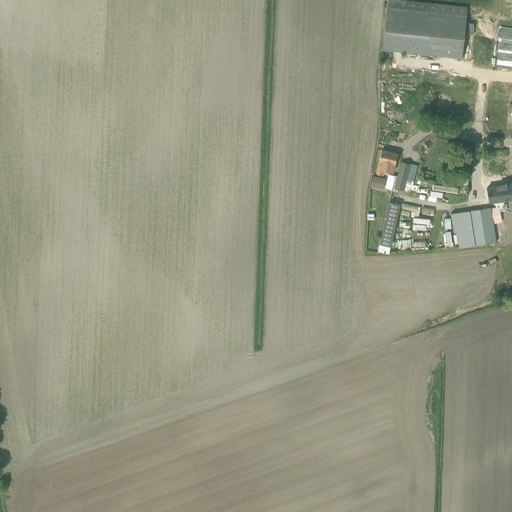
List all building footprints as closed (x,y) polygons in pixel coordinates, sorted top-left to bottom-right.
[(403,0),(387,0),(382,49),(462,58),(466,17),(467,7),(437,4),(403,0)] [(424,87),(448,91),(450,76),(426,72),(424,87)] [(376,173),(383,175),(384,170),(393,172),(397,154),(381,150),(376,173)] [(400,162),(394,188),(403,190),(410,164),(400,162)] [(383,187),(385,178),(372,175),(370,184),(383,187)] [(511,182),(511,181),(487,185),(489,201),(508,198),(508,203),(509,207),(511,206),(511,182)] [(431,183),(430,188),(456,193),(457,187),(431,183)] [(379,244),(390,246),(400,204),(388,201),(379,244)] [(499,206),(450,212),(454,247),(503,241),(501,225),(493,226),(493,223),(501,222),(499,206)]
